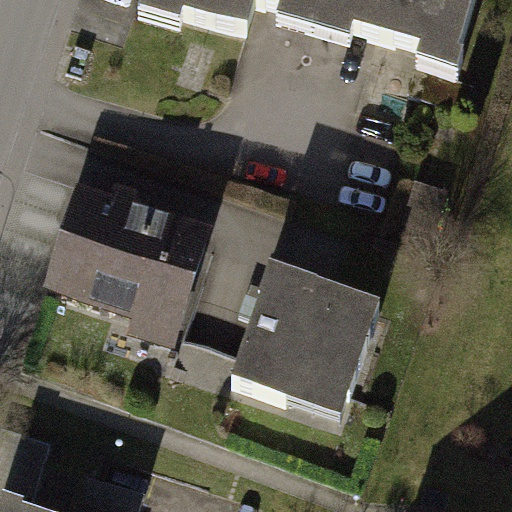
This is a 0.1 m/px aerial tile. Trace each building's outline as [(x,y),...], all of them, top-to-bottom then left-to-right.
[(149,0),(148,6),(143,5),(136,29),(179,41),(183,28),(247,47),(256,16),(281,24),(278,35),(348,56),(352,42),(424,63),(419,78),(457,89),(458,84),(463,69),(460,68),(480,0),(149,0)] [(457,89),(419,78),(412,102),(468,118),(475,89),(458,84),(457,89)] [(450,197),(416,187),(403,231),(437,241),(450,197)] [(113,211),(77,199),(43,302),(130,330),(125,344),(176,360),(214,244),(147,222),(151,210),(117,199),(113,211)] [(383,317),(272,280),(230,400),(342,438),(383,317)] [(0,440),(0,504),(3,506),(1,511),(142,511),(147,500),(87,480),(76,511),(35,511),(56,449),(3,431),(0,440)]
